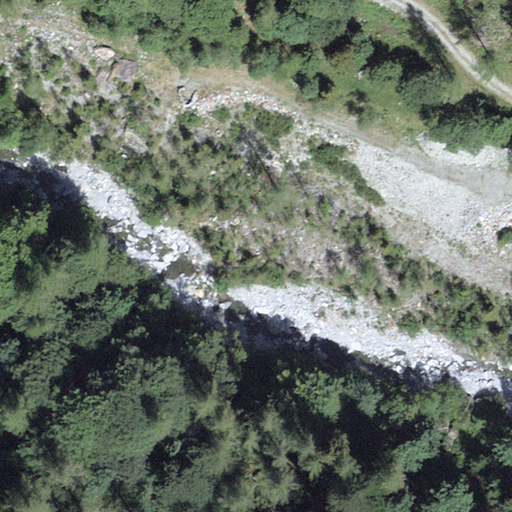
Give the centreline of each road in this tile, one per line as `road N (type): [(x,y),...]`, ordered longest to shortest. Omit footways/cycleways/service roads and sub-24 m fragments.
road 1 (track): [(511,181),(438,171),(263,86),(158,76)]
road 2 (unclassified): [(511,97),(401,0)]
